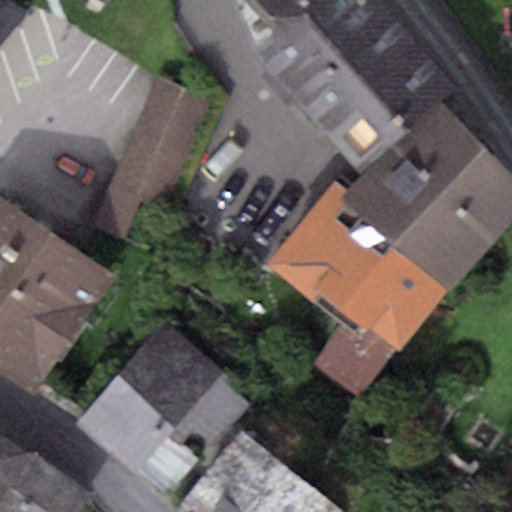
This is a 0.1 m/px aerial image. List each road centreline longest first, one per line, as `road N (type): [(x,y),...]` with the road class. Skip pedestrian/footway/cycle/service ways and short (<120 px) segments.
road 1 (tertiary): [(142,511),(0,394)]
road 2 (residential): [(410,0),(511,136)]
